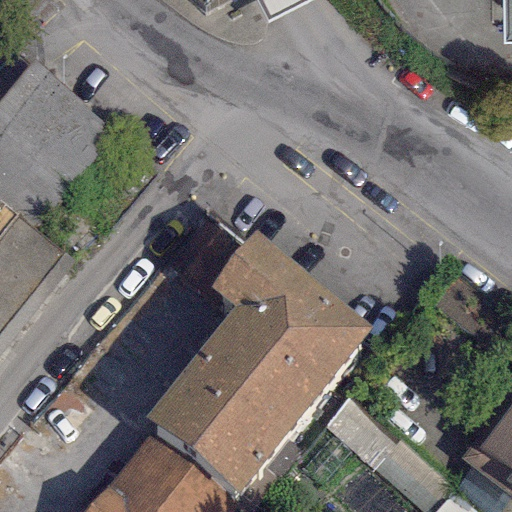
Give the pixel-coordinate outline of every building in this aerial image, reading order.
[(202,0),(211,9),(221,0),(202,0)] [(253,0),(273,36),(339,0),(253,0)] [(511,0),(503,0),(504,17),(511,16),(511,0)] [(28,73),(0,108),(0,207),(32,233),(109,136),(28,73)] [(93,511),(231,511),(355,348),(235,258),(196,309),(228,333),(93,511)] [(511,412),(469,468),(511,500),(511,412)]
